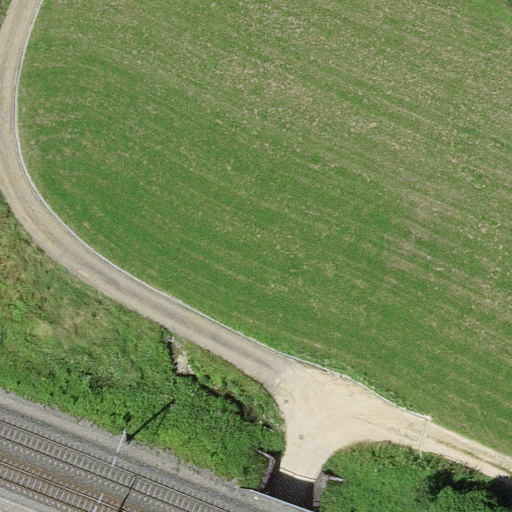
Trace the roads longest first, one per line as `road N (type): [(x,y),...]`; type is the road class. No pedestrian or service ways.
road 1 (track): [(277,511),(319,401),(263,361),(85,268),(41,231),(6,174),(2,111),(33,0)]
road 2 (track): [(319,401),(451,447),(511,478)]
